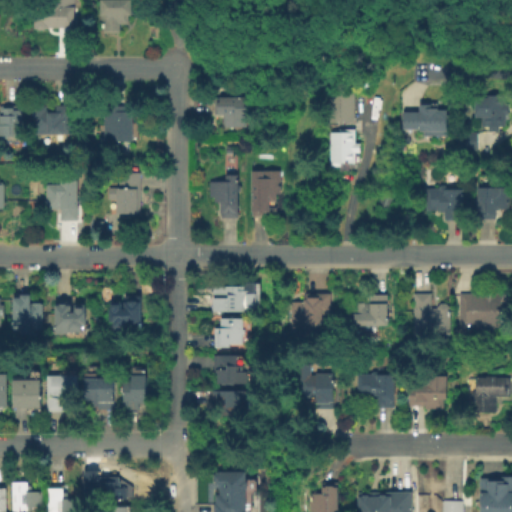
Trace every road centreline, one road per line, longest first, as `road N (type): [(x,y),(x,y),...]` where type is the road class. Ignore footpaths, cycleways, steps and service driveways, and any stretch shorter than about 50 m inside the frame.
road 1 (residential): [(511,254),(0,257)]
road 2 (residential): [(177,69),(177,446)]
road 3 (residential): [(177,446),(0,446)]
road 4 (residential): [(177,69),(0,69)]
road 5 (residential): [(511,445),(349,446)]
